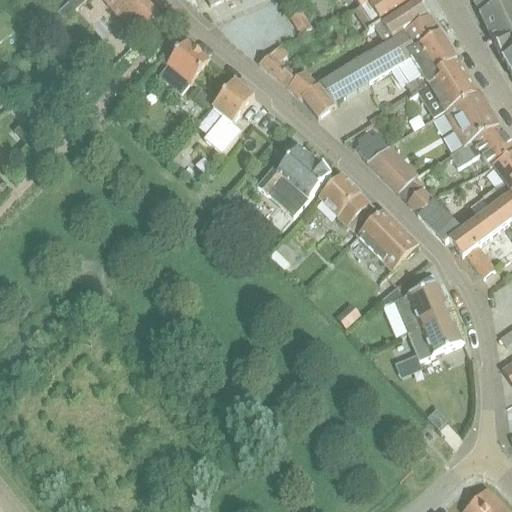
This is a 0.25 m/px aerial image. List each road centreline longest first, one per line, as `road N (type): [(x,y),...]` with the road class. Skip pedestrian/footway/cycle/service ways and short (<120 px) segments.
road 1 (residential): [(491,452),(480,312),(461,275),(168,0)]
road 2 (residential): [(511,115),(447,0)]
